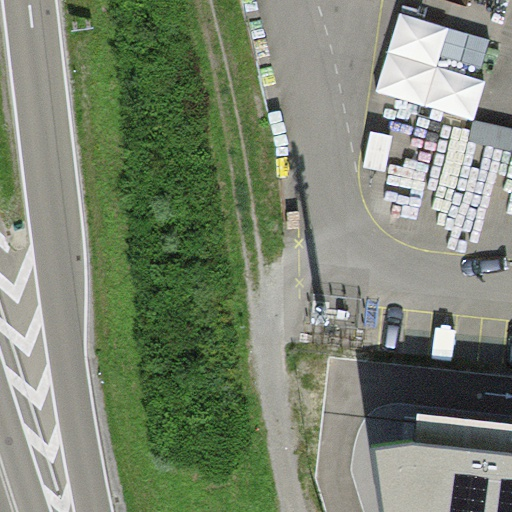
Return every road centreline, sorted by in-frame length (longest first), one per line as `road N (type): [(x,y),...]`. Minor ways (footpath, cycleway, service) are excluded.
road 1 (track): [(206,0),(262,378),(292,511)]
road 2 (trunk): [(95,511),(67,361),(31,0)]
